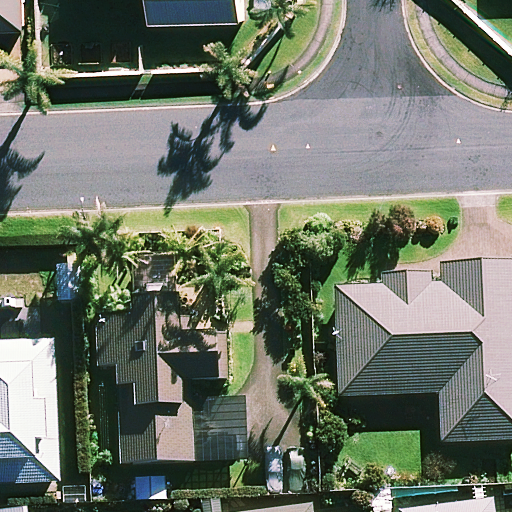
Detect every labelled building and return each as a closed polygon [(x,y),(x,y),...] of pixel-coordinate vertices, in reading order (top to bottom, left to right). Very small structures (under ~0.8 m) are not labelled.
[(0,0),(0,25),(31,25),(31,0),(0,0)] [(157,0),(157,19),(250,18),(249,0),(157,0)] [(511,435),(511,257),(390,261),(391,283),(341,285),(344,392),(441,389),(443,438),(511,435)] [(226,373),(225,326),(197,327),(196,314),(186,314),(185,288),(138,289),(138,309),(103,310),(104,362),(125,361),(128,458),(195,456),(193,374),(226,373)] [(60,447),(44,447),(43,431),(60,431),(58,339),(0,340),(0,481),(61,480),(60,447)] [(497,511),(495,496),(399,509),(399,511),(497,511)]
